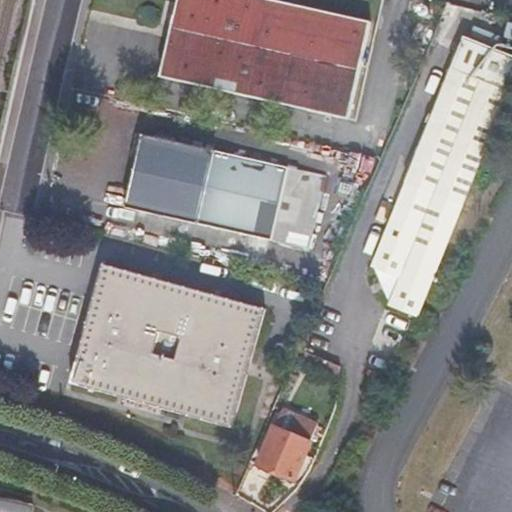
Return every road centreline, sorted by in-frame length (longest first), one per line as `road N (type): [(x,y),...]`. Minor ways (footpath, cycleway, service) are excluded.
road 1 (unclassified): [(63,0),(0,281)]
road 2 (tertiary): [(0,438),(112,474),(189,511)]
